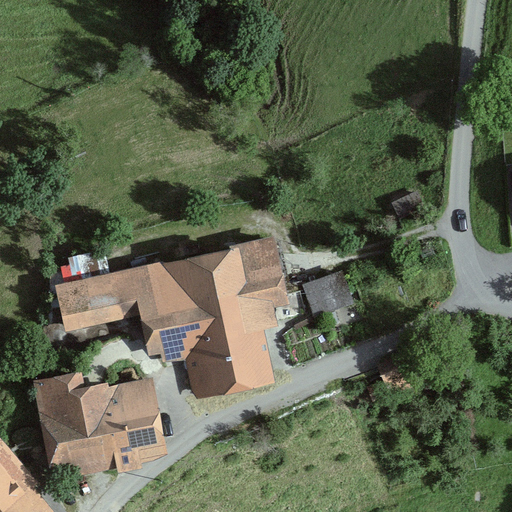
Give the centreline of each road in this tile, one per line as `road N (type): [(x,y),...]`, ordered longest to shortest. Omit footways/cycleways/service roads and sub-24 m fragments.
road 1 (unclassified): [(100,511),(231,411),(420,325),(476,282)]
road 2 (unclassified): [(466,0),(450,196),(476,282)]
